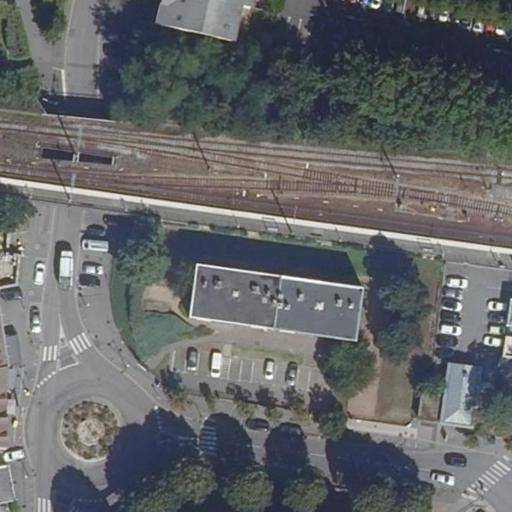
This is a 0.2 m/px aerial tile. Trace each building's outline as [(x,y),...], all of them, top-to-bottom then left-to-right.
[(159,7),(155,25),(221,40),(225,21),(232,22),(236,5),(246,8),(247,7),(248,0),(165,0),(164,7),(159,6),(159,7)] [(249,8),(247,7),(246,8),(236,5),(232,22),(229,38),(242,41),(249,8)] [(225,21),(221,40),(228,41),(229,38),(232,22),(225,21)] [(256,48),(265,50),(269,35),(259,33),(255,47),(256,48)] [(196,266),(190,318),(356,340),(363,288),(196,266)] [(17,336),(7,337),(9,363),(19,362),(17,336)] [(444,396),(440,423),(473,428),(481,370),(449,365),(444,396)] [(440,423),(444,396),(423,393),(419,420),(440,423)] [(0,504),(11,502),(5,467),(0,468),(0,504)]
